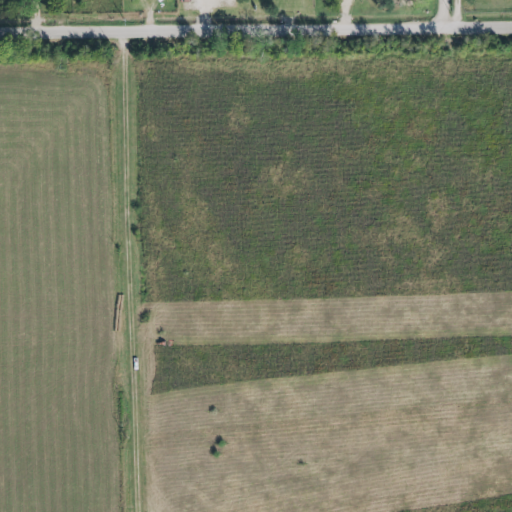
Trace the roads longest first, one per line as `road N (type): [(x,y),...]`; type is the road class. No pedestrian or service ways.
road 1 (residential): [(133,30),(146,511)]
road 2 (residential): [(0,32),(453,27)]
